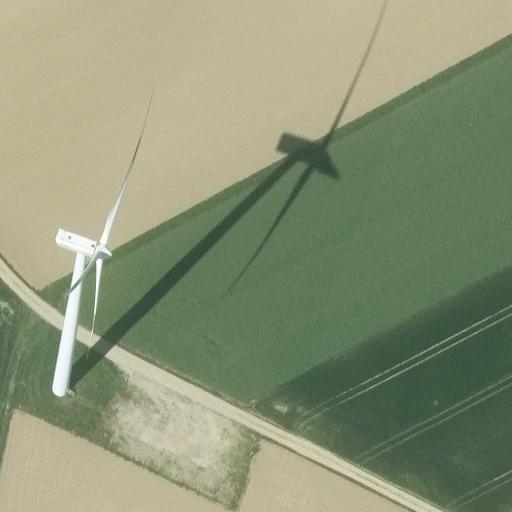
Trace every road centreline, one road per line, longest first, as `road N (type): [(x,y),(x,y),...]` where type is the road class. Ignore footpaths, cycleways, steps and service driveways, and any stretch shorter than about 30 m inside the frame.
road 1 (track): [(511,44),(55,293),(20,325),(0,430)]
road 2 (track): [(429,511),(35,310),(0,271)]
